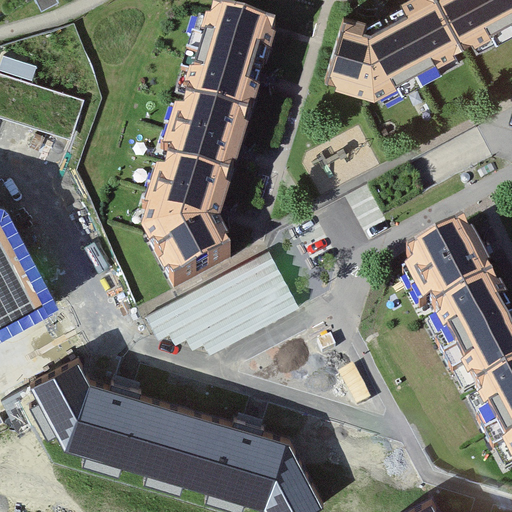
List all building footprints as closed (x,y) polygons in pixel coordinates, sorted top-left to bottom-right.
[(511,0),(442,0),(380,35),(357,26),(339,88),(382,105),(511,31),(511,0)] [(283,38),(222,20),(153,238),(178,291),(235,259),(223,232),(283,38)] [(84,101),(0,74),(0,118),(71,141),(84,101)] [(0,216),(0,337),(53,308),(2,217),(0,216)] [(511,333),(461,235),(399,266),(511,476),(511,333)] [(274,253),(149,319),(161,342),(173,336),(180,349),(191,343),(197,354),(208,348),(214,359),(305,311),(274,253)] [(90,382),(77,358),(32,379),(68,447),(266,503),(272,511),(309,511),(323,504),(289,440),(252,429),(124,392),(90,382)] [(437,511),(431,499),(402,511),(437,511)]
